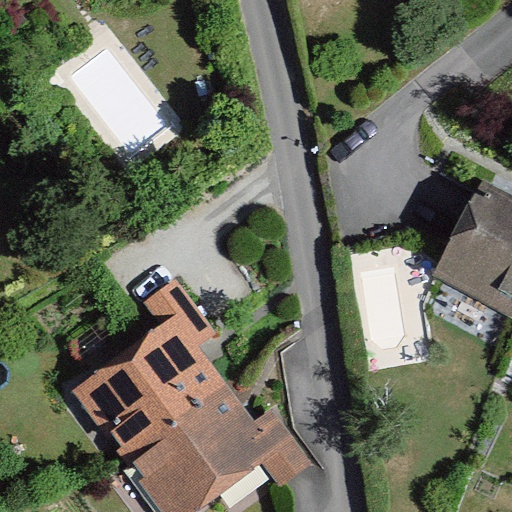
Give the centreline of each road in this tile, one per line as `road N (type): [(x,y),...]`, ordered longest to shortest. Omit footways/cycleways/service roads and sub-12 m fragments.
road 1 (residential): [(259,0),(295,178),(334,511)]
road 2 (residential): [(362,148),(511,24)]
